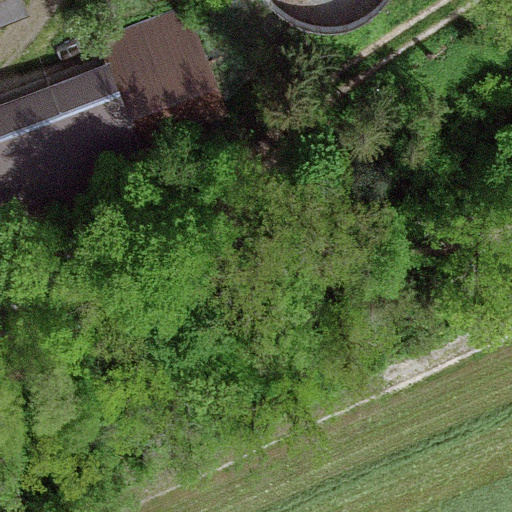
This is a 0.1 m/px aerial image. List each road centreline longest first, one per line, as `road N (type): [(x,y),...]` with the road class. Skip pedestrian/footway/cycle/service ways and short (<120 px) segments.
road 1 (track): [(511,217),(352,256),(190,265),(0,291)]
road 2 (track): [(96,511),(511,320)]
road 3 (track): [(190,265),(312,104),(460,0)]
